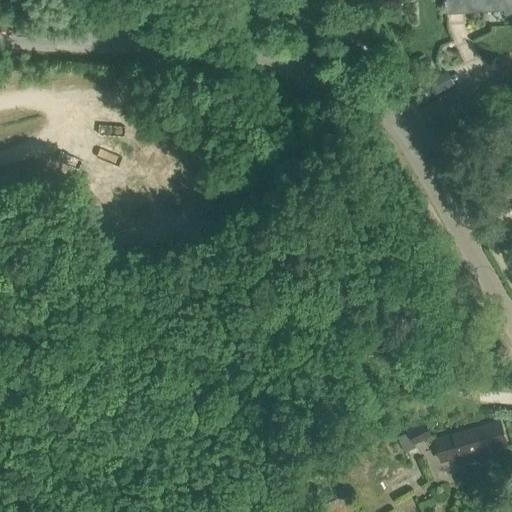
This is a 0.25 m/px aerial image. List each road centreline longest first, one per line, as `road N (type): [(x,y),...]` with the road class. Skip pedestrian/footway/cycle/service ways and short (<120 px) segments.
road 1 (track): [(0,318),(288,329),(395,369),(511,397)]
road 2 (unclassified): [(0,35),(221,49),(287,64),(367,101),(401,130)]
road 3 (unclassified): [(401,130),(511,324)]
road 4 (residential): [(401,130),(511,67)]
